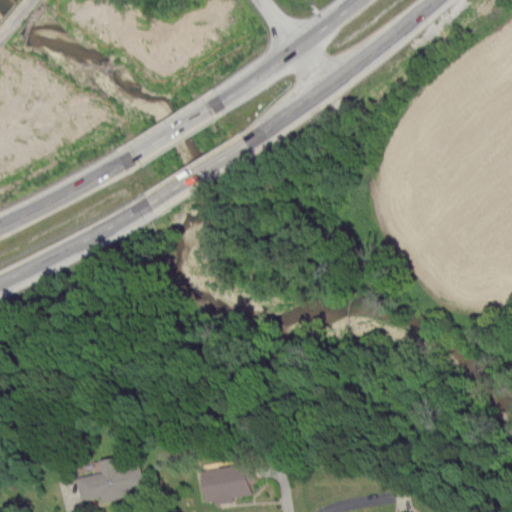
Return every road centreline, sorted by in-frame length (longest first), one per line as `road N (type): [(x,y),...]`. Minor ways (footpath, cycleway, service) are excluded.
road 1 (motorway): [(246,142),(433,0)]
road 2 (motorway): [(356,0),(212,106)]
road 3 (motorway): [(0,282),(151,203)]
road 4 (motorway): [(133,155),(0,225)]
